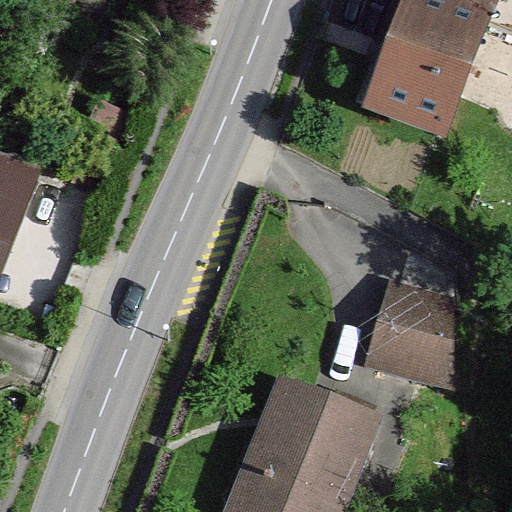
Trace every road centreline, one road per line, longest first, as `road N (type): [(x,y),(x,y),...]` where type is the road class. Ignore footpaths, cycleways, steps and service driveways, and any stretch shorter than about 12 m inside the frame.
road 1 (primary): [(65,511),(221,135)]
road 2 (residential): [(464,258),(221,135)]
road 3 (primary): [(221,135),(273,0)]
